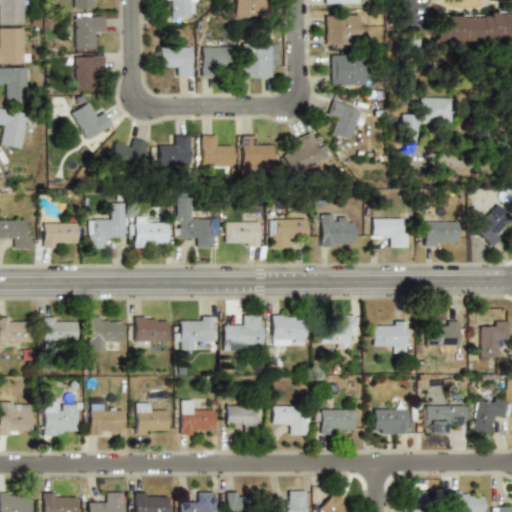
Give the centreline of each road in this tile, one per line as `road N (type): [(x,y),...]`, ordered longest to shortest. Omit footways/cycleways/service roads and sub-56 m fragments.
road 1 (residential): [(0,464),(511,465)]
road 2 (tertiary): [(0,281),(511,281)]
road 3 (residential): [(129,0),(131,87),(145,104),(290,107),(299,91),(293,0)]
